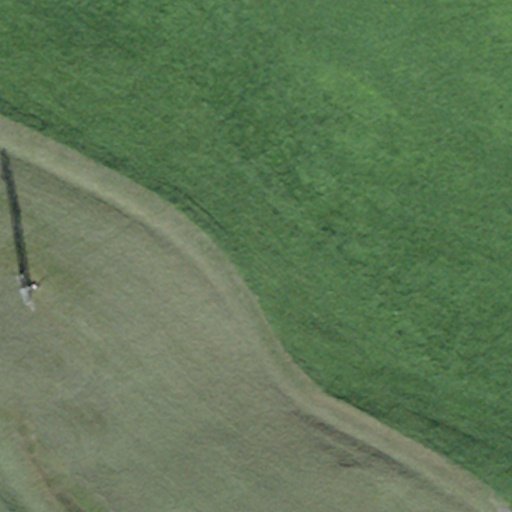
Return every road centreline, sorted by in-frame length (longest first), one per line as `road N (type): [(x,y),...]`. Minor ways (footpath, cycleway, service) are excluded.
road 1 (track): [(496,511),(465,485),(303,394),(223,274),(168,219),(0,131)]
road 2 (track): [(47,511),(12,451),(2,400),(15,363)]
